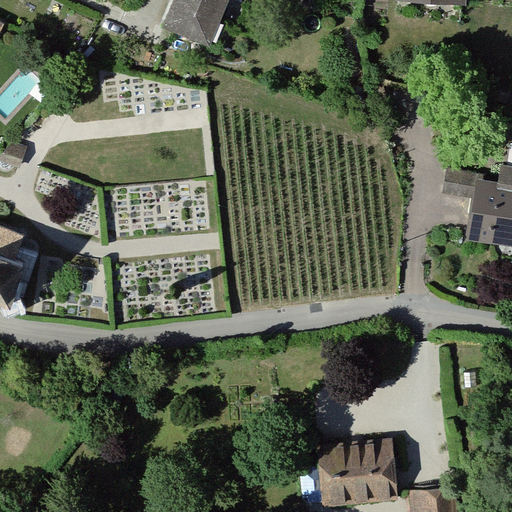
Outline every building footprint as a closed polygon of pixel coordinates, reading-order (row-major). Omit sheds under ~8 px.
[(170,0),(160,29),(210,48),(228,0),(170,0)] [(466,237),(511,244),(511,163),(501,161),(498,176),(446,167),(442,191),(473,197),(466,237)] [(20,253),(27,232),(0,222),(0,293),(13,298),(28,256),(20,253)] [(317,445),(322,507),(399,501),(395,439),(317,445)] [(413,484),(413,511),(455,511),(456,484),(413,484)]
